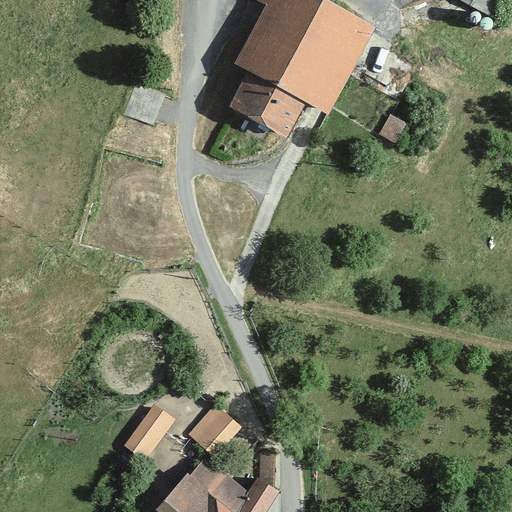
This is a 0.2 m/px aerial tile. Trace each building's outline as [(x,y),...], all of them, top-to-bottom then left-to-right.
[(216,108),(270,138),(288,105),(314,117),(361,28),(310,0),(247,0),(254,5),(219,62),(233,73),(216,108)] [(497,0),(446,0),(485,22),(497,0)] [(157,121),(167,93),(137,82),(127,110),(157,121)] [(170,420),(147,403),(115,446),(138,463),(170,420)] [(215,410),(188,444),(209,461),(236,426),(215,410)] [(276,470),(277,449),(261,448),(260,469),(276,470)] [(198,460),(179,484),(213,511),(261,511),(276,495),(252,476),(239,493),(198,460)] [(213,511),(179,484),(157,511),(213,511)]
